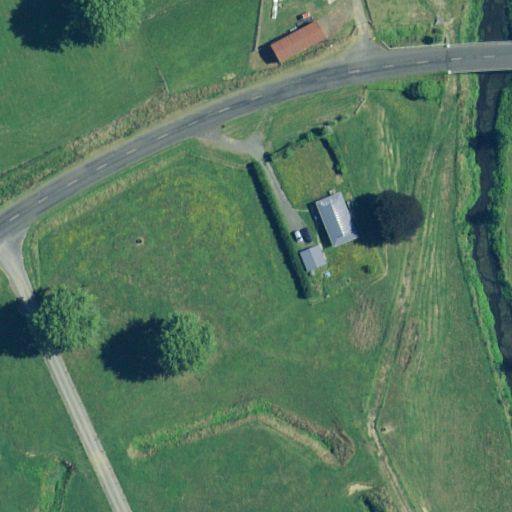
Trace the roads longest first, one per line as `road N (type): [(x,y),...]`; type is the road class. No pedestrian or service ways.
road 1 (unclassified): [(0,227),(153,140),(282,90),(393,64),(511,56)]
road 2 (track): [(0,239),(125,511)]
